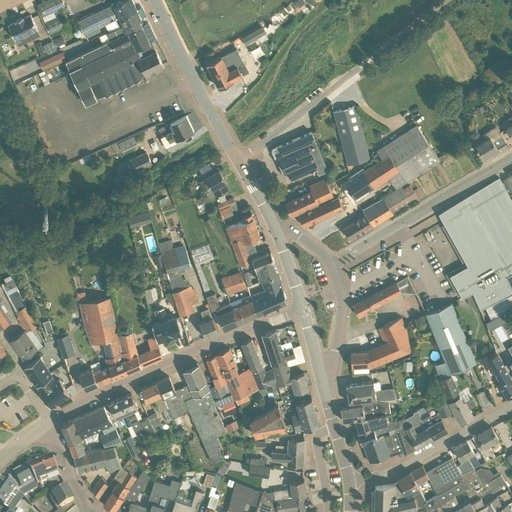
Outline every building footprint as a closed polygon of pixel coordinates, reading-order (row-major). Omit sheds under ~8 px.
[(61,0),(46,0),(38,4),(43,16),(64,6),(61,0)] [(120,16),(137,9),(133,0),(122,0),(114,4),(118,12),(120,16)] [(108,17),(118,12),(114,4),(96,12),(102,25),(110,22),(108,17)] [(103,42),(109,39),(142,25),(139,19),(141,18),(137,9),(120,16),(118,12),(108,17),(110,22),(102,25),(98,27),(99,31),(86,36),(81,39),(82,42),(100,35),(103,42)] [(99,31),(98,27),(102,25),(96,12),(79,20),(86,36),(99,31)] [(16,21),(8,25),(15,39),(16,39),(31,32),(34,38),(40,35),(37,29),(38,29),(31,14),(30,14),(23,18),(23,17),(16,20),(16,21)] [(63,14),(45,22),(51,34),(68,26),(63,14)] [(152,41),(150,41),(142,25),(109,39),(103,42),(76,55),(76,56),(66,61),(71,72),(76,82),(154,45),(152,41)] [(245,46),(257,40),(253,33),(241,39),(245,46)] [(61,37),(54,40),(57,48),(65,44),(61,37)] [(44,47),(47,55),(54,51),(51,44),(44,47)] [(161,68),(159,65),(163,64),(156,50),(152,52),(151,49),(155,47),(154,45),(76,82),(86,103),(98,98),(98,97),(106,93),(141,78),(141,77),(145,75),(146,75),(161,68)] [(234,80),(242,76),(238,67),(229,71),(225,62),(230,59),(231,62),(240,58),(236,49),(207,63),(220,88),(234,80)] [(63,51),(39,62),(43,70),(67,59),(63,51)] [(502,59),(484,70),(493,84),(511,73),(502,59)] [(26,69),(12,75),(14,80),(28,73),(26,69)] [(45,71),(39,73),(45,85),(50,83),(45,71)] [(356,105),(334,111),(348,166),(370,159),(356,105)] [(194,131),(187,115),(170,123),(158,129),(162,136),(161,136),(166,147),(177,142),(175,139),(176,139),(194,131)] [(440,161),(416,125),(377,150),(382,159),(379,161),(353,178),(354,180),(347,184),(355,197),(368,188),(369,189),(388,177),(396,189),(406,183),(424,172),(440,161)] [(506,142),(496,126),(484,133),(487,139),(477,145),(484,157),(498,149),(497,148),(506,142)] [(311,132),(280,146),(284,154),(279,156),(286,171),(288,172),(290,175),(292,180),(317,169),(319,174),(327,171),(324,165),(326,164),(311,132)] [(134,136),(119,143),(123,152),(138,145),(134,136)] [(152,165),(146,153),(128,161),(134,174),(152,165)] [(225,182),(226,181),(223,176),(221,171),(220,171),(220,170),(213,174),(212,173),(207,175),(208,176),(206,177),(206,178),(201,181),(211,198),(229,188),(225,182)] [(511,182),(509,176),(503,179),(510,192),(511,190),(511,182)] [(439,213),(443,220),(443,221),(443,222),(468,265),(450,275),(462,297),(466,295),(473,292),(478,303),(480,309),(485,306),(511,293),(511,287),(510,283),(507,276),(511,274),(511,273),(511,199),(502,181),(500,177),(439,213)] [(326,179),(310,186),(312,191),(286,203),(291,215),(334,197),(326,179)] [(373,225),(389,216),(418,199),(410,185),(403,189),(401,186),(384,197),(363,208),(363,207),(362,208),(366,215),(373,225)] [(343,208),(339,199),(338,195),(332,198),(298,214),(304,226),(343,208)] [(151,210),(152,227),(156,237),(161,237),(169,234),(169,232),(162,213),(162,210),(157,197),(148,200),(151,210)] [(230,206),(237,203),(234,197),(217,203),(220,210),(231,206),(230,206)] [(223,218),(233,214),(231,206),(220,210),(223,218)] [(230,235),(256,226),(252,213),(243,216),(245,220),(227,227),(230,235)] [(373,225),(366,215),(344,228),(351,239),(373,225)] [(244,242),(260,236),(256,226),(230,235),(238,257),(248,254),(244,242)] [(205,235),(190,241),(196,256),(210,250),(205,235)] [(195,287),(193,288),(191,285),(185,287),(182,277),(181,277),(178,269),(191,266),(185,245),(161,252),(173,291),(176,304),(180,315),(194,310),(192,304),(200,302),(197,294),(195,287)] [(271,251),(251,258),(260,281),(261,280),(279,274),(271,251)] [(241,266),(251,262),(248,253),(248,254),(238,257),(241,266)] [(240,272),(222,278),(222,279),(228,293),(246,287),(240,272)] [(279,274),(261,280),(266,290),(273,307),(287,301),(279,274)] [(26,305),(19,291),(19,290),(13,277),(1,283),(16,311),(15,311),(23,328),(26,326),(28,330),(37,325),(26,305)] [(402,292),(397,281),(353,304),(359,316),(374,308),(373,307),(402,292)] [(266,290),(255,294),(251,285),(248,286),(247,286),(250,294),(250,295),(257,315),(273,307),(266,290)] [(151,288),(145,289),(147,303),(154,301),(151,288)] [(115,321),(116,321),(111,296),(87,301),(85,291),(79,292),(86,327),(92,343),(105,340),(109,356),(107,357),(113,378),(128,372),(121,351),(119,345),(115,321)] [(215,293),(207,296),(212,311),(220,308),(215,293)] [(511,293),(485,306),(491,318),(511,307),(511,293)] [(257,315),(250,295),(250,294),(241,297),(243,301),(232,306),(232,308),(237,323),(257,315)] [(0,302),(0,327),(11,321),(0,302)] [(452,303),(426,313),(446,360),(451,373),(476,363),(452,303)] [(177,316),(167,319),(163,307),(157,309),(161,321),(152,323),(158,341),(183,333),(177,316)] [(209,308),(201,311),(205,320),(200,322),(206,337),(219,332),(209,308)] [(232,308),(218,314),(225,329),(237,323),(232,308)] [(505,312),(496,317),(500,325),(509,320),(505,312)] [(405,325),(401,317),(379,328),(386,343),(368,351),(351,352),(352,366),(354,366),(368,365),(369,367),(410,351),(405,325)] [(43,322),(48,334),(54,332),(50,320),(43,322)] [(158,341),(152,323),(156,336),(148,339),(151,348),(138,353),(136,344),(133,331),(120,333),(121,345),(123,350),(121,351),(128,372),(163,357),(158,341)] [(286,360),(287,359),(296,357),(293,346),(292,347),(284,349),(276,328),(262,333),(272,364),(285,360),(286,360)] [(26,332),(25,330),(10,340),(24,359),(38,349),(26,332)] [(68,334),(57,337),(64,357),(75,353),(68,334)] [(277,383),(272,368),(265,371),(252,338),(242,342),(256,377),(260,389),(277,383)] [(250,367),(238,372),(235,364),(237,364),(230,348),(216,354),(217,355),(216,355),(235,397),(253,389),(253,390),(257,388),(253,380),(255,378),(250,367)] [(511,379),(497,352),(488,357),(486,355),(480,358),(486,369),(492,366),(501,381),(499,382),(507,397),(511,395),(511,379)] [(235,397),(216,355),(207,359),(216,385),(210,387),(217,404),(216,404),(216,405),(235,397)] [(40,357),(24,367),(37,387),(38,386),(41,391),(40,391),(51,407),(52,407),(70,395),(59,378),(56,380),(53,376),(40,357)] [(286,360),(285,360),(272,364),(273,368),(272,368),(277,383),(277,382),(278,385),(292,381),(291,376),(293,375),(287,359),(286,360)] [(446,360),(436,364),(441,378),(448,400),(461,423),(473,416),(469,408),(474,406),(475,402),(473,399),(469,398),(465,400),(463,401),(460,395),(451,373),(446,360)] [(412,362),(403,361),(403,371),(412,371),(412,362)] [(214,405),(216,404),(217,404),(210,387),(209,388),(206,382),(207,382),(199,363),(184,369),(192,387),(191,387),(194,396),(185,400),(189,411),(203,442),(209,453),(219,449),(223,447),(217,436),(226,432),(222,422),(214,405)] [(101,368),(93,371),(92,368),(79,374),(86,390),(104,382),(101,368)] [(291,376),(292,381),(296,392),(309,388),(304,372),(293,375),(291,376)] [(189,411),(185,400),(174,405),(169,394),(176,391),(169,376),(157,381),(163,394),(162,394),(168,407),(173,418),(189,411)] [(163,394),(157,381),(141,389),(147,402),(150,400),(155,398),(161,410),(168,407),(162,394),(163,394)] [(371,399),(388,401),(397,402),(394,387),(375,390),(374,381),(347,384),(347,387),(346,390),(348,392),(349,402),(364,400),(371,399)] [(485,390),(478,393),(485,406),(491,403),(485,390)] [(156,433),(148,415),(139,420),(134,409),(138,407),(131,393),(120,398),(132,424),(139,440),(140,440),(144,449),(150,446),(146,438),(156,433)] [(120,398),(109,403),(116,417),(122,415),(127,426),(132,424),(120,398)] [(293,418),(316,411),(312,398),(297,402),(299,408),(297,409),(298,414),(292,416),(293,418)] [(360,432),(387,423),(392,421),(388,401),(371,399),(364,400),(365,401),(344,405),(345,407),(341,407),(343,420),(355,419),(360,432)] [(447,399),(436,403),(442,416),(452,412),(447,399)] [(316,411),(293,418),(294,422),(286,424),(282,413),(278,403),(283,402),(282,400),(277,401),(278,403),(251,419),(250,420),(253,426),(256,436),(287,429),(288,433),(297,430),(304,428),(305,429),(320,425),(316,411)] [(104,405),(62,424),(70,442),(74,454),(84,451),(82,445),(87,442),(85,436),(98,430),(101,428),(104,434),(100,435),(104,446),(122,441),(104,405)] [(387,423),(389,430),(390,434),(397,453),(407,449),(408,452),(416,447),(433,438),(427,426),(421,414),(418,409),(413,412),(416,416),(405,421),(403,417),(392,421),(387,423)] [(448,430),(442,418),(436,421),(433,416),(431,416),(428,410),(421,414),(427,426),(433,438),(448,430)] [(156,411),(148,415),(156,433),(164,429),(156,411)] [(236,420),(226,424),(229,431),(239,427),(236,420)] [(387,423),(360,432),(358,433),(362,444),(364,443),(365,448),(374,445),(372,440),(378,438),(376,434),(389,430),(387,423)] [(492,426),(478,434),(481,440),(476,443),(486,461),(495,456),(488,444),(498,438),(492,426)] [(397,453),(390,434),(378,438),(372,440),(374,445),(365,448),(370,462),(390,455),(397,453)] [(130,435),(124,439),(133,455),(139,451),(130,435)] [(276,450),(304,451),(304,438),(289,438),(288,448),(284,448),(284,445),(276,445),(276,450)] [(474,468),(468,456),(474,452),(467,440),(454,447),(463,462),(457,465),(462,474),(474,468)] [(114,446),(105,448),(100,447),(84,451),(74,454),(78,471),(107,464),(108,468),(109,470),(110,472),(115,469),(115,468),(122,467),(121,466),(114,446)] [(272,450),(272,459),(288,460),(288,463),(303,464),(304,451),(276,450),(272,450)] [(27,468),(36,483),(38,485),(48,480),(47,478),(58,473),(52,457),(27,468)] [(250,465),(264,466),(264,458),(251,457),(250,465)] [(462,474),(457,465),(452,457),(451,457),(427,472),(427,471),(426,471),(429,478),(434,489),(435,488),(462,474)] [(181,465),(173,466),(175,473),(182,471),(181,465)] [(248,473),(268,477),(270,466),(264,466),(250,465),(248,473)] [(429,478),(426,471),(423,465),(398,478),(399,481),(407,496),(420,489),(421,489),(419,484),(429,478)] [(14,473),(18,482),(12,485),(4,480),(0,484),(0,504),(1,506),(10,511),(14,511),(20,504),(24,497),(20,492),(23,490),(31,486),(36,483),(27,468),(26,466),(14,473)] [(116,511),(138,478),(122,467),(114,477),(120,481),(104,504),(114,511),(115,511),(116,511)] [(466,480),(426,501),(430,509),(465,488),(472,500),(481,495),(505,481),(499,470),(493,474),(490,469),(484,473),(481,467),(475,470),(474,468),(462,474),(466,480)] [(150,475),(144,470),(138,478),(116,511),(117,511),(144,511),(146,506),(134,501),(141,492),(150,475)] [(207,473),(203,484),(211,486),(214,475),(207,473)] [(100,477),(90,490),(99,496),(108,483),(100,477)] [(182,481),(172,478),(170,484),(155,480),(147,507),(144,511),(162,511),(165,506),(159,503),(161,495),(176,500),(182,481)] [(276,499),(304,495),(306,495),(304,479),(290,481),(291,487),(273,490),(273,491),(268,492),(265,489),(263,491),(263,492),(272,500),(276,499)] [(422,511),(427,511),(430,509),(426,501),(420,489),(407,496),(399,481),(394,484),(375,486),(374,511),(422,511)] [(62,511),(60,508),(74,501),(66,488),(50,497),(58,511),(57,511),(62,511)] [(263,491),(256,489),(252,502),(259,504),(263,492),(263,491)] [(204,492),(197,490),(192,505),(177,500),(176,500),(172,511),(195,511),(197,507),(196,507),(198,502),(201,503),(204,492)] [(273,511),(272,500),(263,492),(259,504),(258,506),(255,511),(273,511)] [(292,511),(306,510),(304,495),(276,499),(278,511),(292,511)] [(477,511),(477,510),(479,509),(481,511),(495,511),(508,504),(503,507),(498,498),(486,505),(481,495),(472,500),(471,501),(471,500),(461,506),(455,496),(436,506),(439,511),(477,511)] [(212,511),(218,498),(211,496),(205,511),(212,511)] [(227,509),(235,511),(242,511),(245,505),(230,500),(227,509)]
